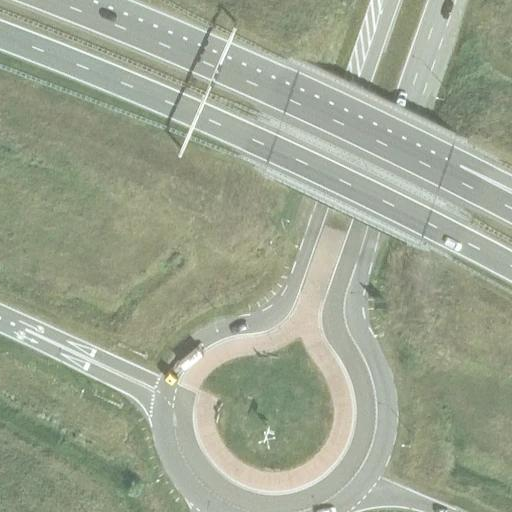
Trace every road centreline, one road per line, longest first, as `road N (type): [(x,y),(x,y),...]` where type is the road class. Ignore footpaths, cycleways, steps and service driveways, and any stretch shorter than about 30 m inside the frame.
road 1 (trunk): [(0,34),(272,148),(511,267)]
road 2 (primary): [(390,0),(282,307),(202,340),(168,389)]
road 3 (trunk): [(455,178),(51,0)]
road 4 (primary): [(264,503),(322,491),(359,443),(364,399),(334,329),(333,304),(348,258),(360,248)]
road 5 (primary): [(360,248),(442,0)]
road 6 (primary): [(363,485),(387,408),(382,376),(353,313),(360,248)]
road 7 (primary): [(168,389),(206,473),(264,503)]
